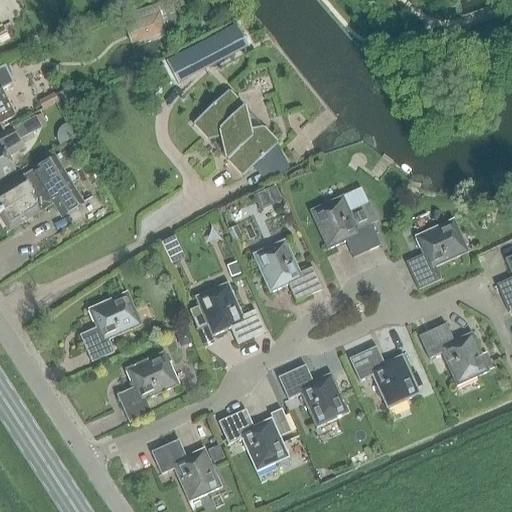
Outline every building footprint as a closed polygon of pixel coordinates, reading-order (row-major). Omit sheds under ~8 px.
[(167,0),(164,0),(121,14),(124,24),(147,16),(153,36),(164,33),(163,29),(176,25),(167,0)] [(246,47),(247,48),(248,48),(245,41),(246,40),(244,36),(243,37),(236,24),(235,25),(235,26),(166,62),(166,61),(165,62),(177,85),(178,84),(174,76),(231,46),(235,53),(246,47)] [(0,67),(0,124),(14,117),(1,91),(13,85),(4,66),(0,67)] [(243,109),(227,92),(204,113),(203,111),(193,120),(195,122),(192,124),(208,141),(219,139),(223,149),(220,152),(226,160),(242,177),(277,145),(261,128),(248,131),(243,109)] [(28,117),(57,102),(52,93),(23,107),(28,117)] [(41,115),(35,118),(38,125),(44,122),(41,115)] [(18,141),(41,129),(38,125),(35,118),(0,135),(0,177),(13,170),(6,160),(12,156),(11,156),(23,149),(18,141)] [(55,157),(53,159),(0,191),(0,219),(7,232),(52,204),(61,219),(84,205),(55,157)] [(274,186),(267,189),(273,204),(281,200),(274,186)] [(352,260),(379,247),(370,226),(376,223),(368,204),(349,213),(342,197),(308,212),(326,251),(345,243),(352,260)] [(405,264),(409,273),(417,291),(440,281),(434,269),(468,254),(453,220),(448,222),(444,214),(433,219),(437,227),(413,238),(421,256),(405,264)] [(234,227),(226,230),(231,240),(238,236),(234,227)] [(180,260),(170,239),(160,244),(171,265),(180,260)] [(294,303),(322,291),(312,268),(299,274),(284,240),(251,255),(269,295),(287,287),(294,303)] [(511,256),(504,260),(511,279),(495,286),(507,314),(511,311),(511,256)] [(157,272),(151,257),(138,262),(145,277),(157,272)] [(228,273),(230,279),(240,275),(239,273),(235,262),(225,267),(228,273)] [(236,346),(264,334),(254,311),(242,317),(227,283),(194,298),(198,308),(188,312),(196,330),(205,325),(211,338),(229,330),(236,346)] [(141,327),(127,296),(126,293),(87,311),(95,329),(78,336),(90,364),(113,354),(108,341),(141,327)] [(455,388),(489,373),(471,333),(452,342),(445,325),(417,338),(428,360),(440,355),(455,388)] [(185,332),(175,336),(177,344),(182,346),(190,343),(185,332)] [(386,410),(419,395),(401,356),(383,364),(376,348),(348,360),(358,383),(371,377),(386,410)] [(163,354),(127,369),(124,371),(132,389),(115,396),(127,424),(150,414),(145,401),(178,387),(163,354)] [(314,429),(348,414),(330,374),(312,383),(304,366),(277,379),(287,401),(299,396),(314,429)] [(255,474),(288,458),(270,419),(252,427),(244,411),(217,423),(227,446),(240,440),(255,474)] [(187,504),(221,489),(203,449),(185,457),(177,441),(150,453),(160,476),(172,471),(187,504)] [(224,459),(218,446),(206,452),(212,464),(224,459)]
